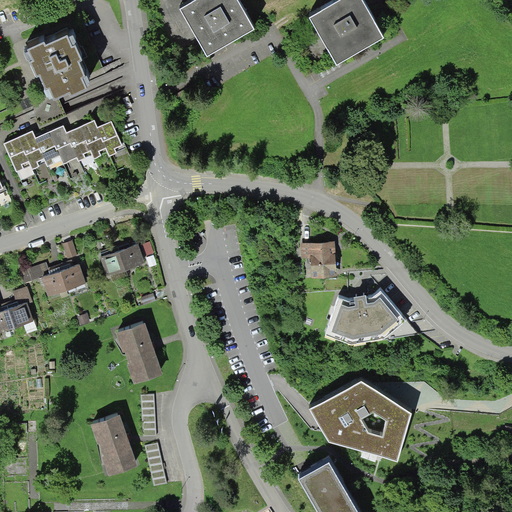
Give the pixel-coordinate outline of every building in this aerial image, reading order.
[(237,0),(195,0),(180,9),(207,56),(254,29),(237,0)] [(361,0),(340,0),(309,18),(337,64),(384,37),(361,0)] [(73,47),(68,35),(46,45),(45,42),(28,49),(33,61),(30,62),(37,78),(40,77),(46,91),(49,89),(54,101),(69,94),(71,97),(87,90),(82,78),(85,77),(80,62),(82,61),(76,46),(73,47)] [(94,120),(80,126),(91,151),(95,159),(102,156),(99,151),(106,148),(97,128),(94,120)] [(112,121),(97,128),(106,148),(110,157),(117,154),(115,149),(123,146),(122,143),(112,121)] [(67,132),(64,126),(49,132),(62,161),(63,164),(78,158),(67,132)] [(91,151),(80,126),(67,132),(78,158),(79,161),(86,158),(84,154),(91,151)] [(36,138),(32,131),(18,137),(29,161),(33,170),(40,167),(37,162),(45,159),(36,138)] [(49,132),(36,138),(45,159),(48,167),(62,161),(49,132)] [(29,161),(18,137),(4,144),(17,172),(24,169),(22,164),(29,161)] [(125,142),(122,143),(123,146),(115,149),(117,154),(110,157),(117,172),(135,165),(125,142)] [(72,240),(63,243),(67,258),(77,255),(72,240)] [(334,240),(300,243),(302,258),(310,258),(312,278),(337,276),(334,240)] [(151,241),(141,244),(145,256),(155,253),(151,241)] [(145,263),(138,244),(119,250),(126,270),(145,263)] [(108,276),(126,270),(119,250),(101,257),(108,276)] [(49,271),(46,262),(20,271),(24,283),(42,277),(51,274),(49,271)] [(71,267),(60,271),(67,290),(86,283),(79,264),(71,267)] [(67,290),(60,271),(51,274),(42,277),(48,296),(67,290)] [(28,286),(13,291),(16,299),(18,305),(28,302),(28,303),(33,302),(28,286)] [(349,301),(339,297),(325,335),(351,344),(384,338),(385,340),(419,334),(413,328),(410,324),(407,320),(406,321),(381,291),(372,298),(366,298),(366,295),(354,297),(354,300),(349,301)] [(156,299),(153,293),(141,297),(144,304),(156,299)] [(16,299),(0,304),(0,311),(9,308),(18,305),(16,299)] [(18,305),(9,308),(15,328),(34,321),(28,303),(28,302),(18,305)] [(0,332),(15,328),(9,308),(0,311),(0,332)] [(90,321),(87,313),(77,316),(80,325),(90,321)] [(145,323),(117,332),(123,352),(125,352),(129,363),(127,364),(134,384),(163,374),(145,323)] [(411,414),(361,381),(309,409),(329,443),(398,462),(411,414)] [(154,394),(141,395),(143,436),(156,436),(154,394)] [(120,415),(91,425),(98,444),(100,444),(104,455),(102,456),(109,476),(138,466),(120,415)] [(167,483),(158,442),(145,445),(154,486),(167,483)] [(358,511),(330,462),(299,480),(317,511),(358,511)]
